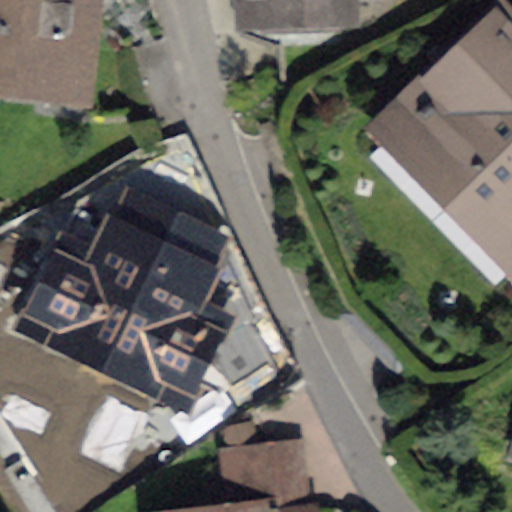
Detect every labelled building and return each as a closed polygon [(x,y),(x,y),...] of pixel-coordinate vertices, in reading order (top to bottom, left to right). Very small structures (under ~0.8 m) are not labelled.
[(0,0),(0,74),(73,83),(82,0),(0,0)] [(255,0),(255,13),(341,12),(340,0),(255,0)] [(511,40),(501,29),(399,129),(511,244),(511,40)] [(75,245),(30,343),(178,410),(221,315),(182,297),(208,239),(128,202),(103,258),(75,245)] [(234,511),(303,511),(296,449),(228,457),(234,511)]
